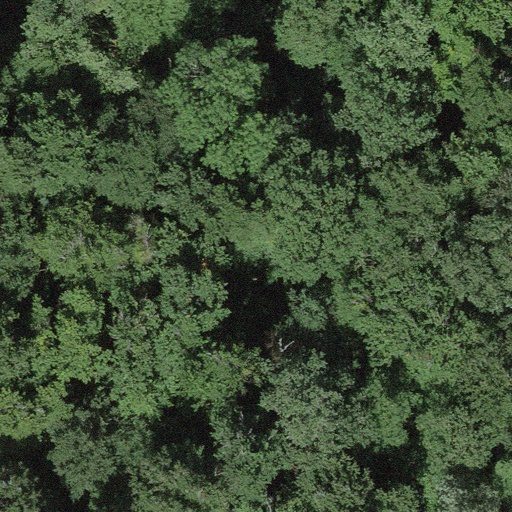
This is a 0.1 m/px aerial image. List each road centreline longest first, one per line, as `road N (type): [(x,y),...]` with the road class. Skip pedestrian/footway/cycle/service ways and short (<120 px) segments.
road 1 (track): [(298,0),(306,60),(268,191),(181,271)]
road 2 (track): [(0,490),(181,271)]
road 3 (track): [(268,191),(0,278)]
